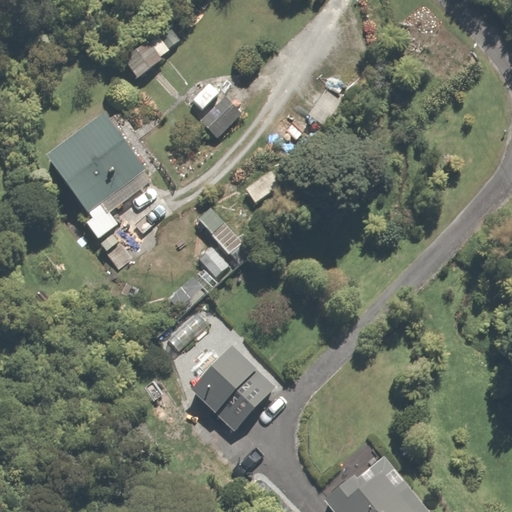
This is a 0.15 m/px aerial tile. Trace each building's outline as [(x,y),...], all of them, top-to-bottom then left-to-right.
[(125,55),(140,75),(162,59),(147,39),(125,55)] [(228,99),(203,121),(219,140),(250,114),(243,106),(237,110),(228,99)] [(112,113),(50,160),(92,214),(85,219),(103,243),(124,227),(109,208),(158,171),(112,113)] [(222,211),(205,226),(235,260),(251,245),(222,211)] [(242,347),(197,391),(236,432),(282,388),(242,347)] [(427,511),(389,463),(364,483),(360,479),(329,503),(336,511),(427,511)]
